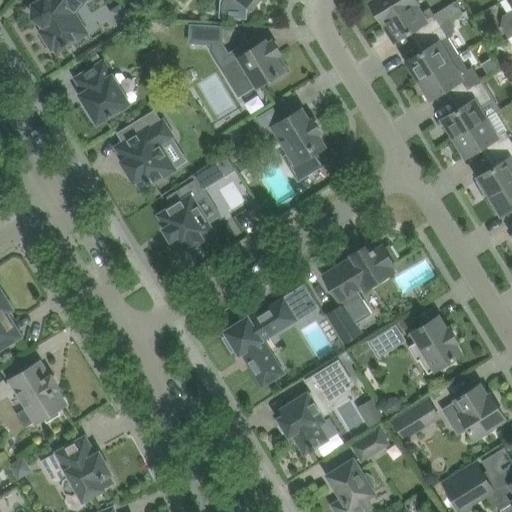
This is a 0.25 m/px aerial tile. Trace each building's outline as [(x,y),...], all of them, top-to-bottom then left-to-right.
[(58,49),(86,32),(73,12),(83,0),(41,0),(35,4),(34,16),(40,21),(46,30),(43,32),(52,46),(55,45),(58,49)] [(375,0),(372,2),(383,21),(418,0),(417,0),(375,0)] [(420,39),(442,26),(430,8),(421,13),(415,3),(418,1),(418,0),(383,21),(384,22),(385,22),(396,40),(414,29),(420,39)] [(458,0),(437,10),(443,22),(465,11),(459,0),(458,0)] [(511,10),(504,15),(501,26),(509,38),(511,36),(511,10)] [(450,20),(442,26),(420,39),(426,49),(408,60),(420,79),(459,54),(449,37),(453,34),(455,29),(450,20)] [(211,43),(222,43),(223,27),(192,25),(191,42),(211,43)] [(229,54),(224,57),(231,70),(228,72),(241,94),(258,84),(259,86),(269,79),(271,82),(272,82),(289,71),(278,54),(281,52),(279,49),(276,43),(274,41),(268,44),(266,40),(255,46),(252,40),(235,51),(229,54)] [(468,69),(459,54),(420,79),(432,98),(450,87),(456,97),(482,80),(473,66),(468,69)] [(129,102),(104,62),(77,78),(86,92),(82,94),(87,103),(89,106),(86,107),(94,121),(97,119),(98,121),(112,113),(113,116),(128,107),(126,104),(129,102)] [(492,99),(482,80),(456,97),(462,106),(444,118),(455,137),(486,118),(479,107),(492,99)] [(302,109),(285,119),(281,121),(273,109),(259,118),(267,131),(275,127),(289,151),(289,152),(290,154),(285,156),(299,179),(321,166),(313,153),(325,146),(317,133),(321,131),(314,119),(310,122),(302,109)] [(172,135),(163,121),(162,122),(155,110),(118,133),(119,134),(120,133),(125,142),(118,147),(119,149),(121,147),(127,158),(123,161),(124,162),(128,169),(135,181),(138,179),(143,188),(160,177),(174,168),(159,143),(172,135)] [(491,155),(511,141),(511,140),(506,130),(497,136),(486,118),(455,137),(467,156),(485,145),(491,155)] [(231,130),(218,138),(232,162),(246,154),(231,130)] [(491,195),(511,181),(511,141),(491,155),(497,164),(479,176),(482,180),(478,182),(486,194),(489,192),(491,195)] [(226,155),(205,168),(214,182),(234,169),(226,155)] [(176,205),(160,215),(167,226),(165,227),(166,230),(165,230),(170,237),(171,236),(172,239),(175,238),(181,249),(191,243),(193,246),(205,239),(203,236),(212,230),(201,213),(193,199),(204,192),(196,179),(169,195),(176,205)] [(511,181),(491,195),(503,214),(511,208),(511,181)] [(249,208),(244,189),(220,196),(225,215),(249,208)] [(371,313),(356,290),(364,285),(366,288),(377,281),(394,271),(391,266),(395,263),(393,261),(397,258),(390,246),(385,248),(384,245),(377,250),(375,247),(372,248),(369,243),(352,253),(354,257),(324,275),(335,292),(339,300),(342,305),(343,304),(355,323),(371,313)] [(0,347),(20,335),(6,312),(12,308),(0,289),(0,347)] [(230,336),(226,338),(233,350),(237,347),(240,352),(243,350),(263,383),(280,373),(282,372),(272,355),(262,339),(274,331),(295,318),(283,300),(250,320),(248,317),(244,321),(241,316),(229,323),(232,328),(227,331),(230,336)] [(355,323),(343,304),(342,305),(329,313),(346,341),(360,332),(355,323)] [(447,330),(442,322),(439,316),(414,331),(419,340),(409,346),(418,361),(421,359),(429,373),(441,366),(443,368),(454,361),(453,359),(462,353),(455,342),(458,340),(451,328),(447,330)] [(379,355),(405,339),(396,325),(370,341),(379,355)] [(40,361),(23,372),(11,379),(28,406),(17,413),(25,427),(36,420),(37,422),(46,416),(48,419),(59,413),(57,410),(66,404),(57,389),(60,387),(52,375),(49,377),(40,361)] [(286,415),(281,418),(290,433),(293,431),(306,451),(312,448),(313,450),(316,448),(315,446),(325,440),(338,432),(329,417),(324,420),(321,416),(333,409),(330,405),(353,384),(339,361),(308,380),(315,391),(309,395),(308,394),(299,399),(282,409),(286,415)] [(493,426),(506,417),(491,393),(488,396),(481,384),(457,399),(458,400),(444,409),(450,418),(460,412),(475,436),(479,434),(480,437),(495,428),(493,426)] [(370,425),(385,417),(374,398),(360,405),(370,425)] [(405,437),(439,416),(429,399),(395,420),(405,437)] [(362,459),(388,443),(380,429),(354,445),(362,459)] [(62,486),(65,493),(73,495),(80,491),(84,499),(113,483),(108,473),(111,472),(102,457),(97,460),(85,437),(44,460),(55,481),(61,477),(64,478),(62,486)] [(24,456),(9,465),(18,479),(33,470),(24,456)] [(374,492),(371,487),(375,485),(375,484),(376,482),(376,480),(375,478),(374,476),(371,474),(369,473),(366,473),(363,474),(354,459),(329,474),(344,499),(334,505),(338,511),(359,511),(372,504),(367,496),(374,492)] [(511,464),(493,476),(490,470),(484,473),(478,463),(445,483),(462,511),(473,505),(471,502),(492,489),(504,508),(511,504),(511,505),(511,464)]
